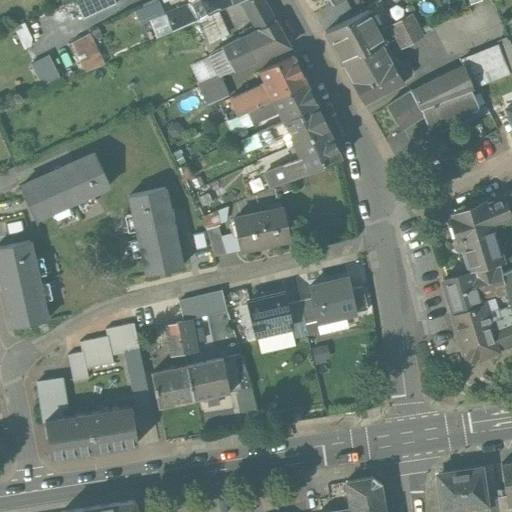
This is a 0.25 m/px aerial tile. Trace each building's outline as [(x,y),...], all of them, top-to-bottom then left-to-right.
[(113,0),(74,0),(83,19),(116,5),(113,0)] [(189,0),(191,5),(168,14),(173,31),(195,22),(196,21),(217,10),(232,3),(230,0),(189,0)] [(263,0),(244,0),(259,30),(275,21),(263,0)] [(159,3),(136,13),(141,25),(164,16),(159,3)] [(330,7),(313,15),(320,26),(336,18),(330,7)] [(217,10),(196,21),(207,45),(229,34),(217,10)] [(367,11),(325,33),(342,65),(379,46),(385,43),(367,11)] [(410,14),(390,25),(401,47),(421,36),(421,35),(418,30),(410,14)] [(259,30),(222,49),(232,71),(247,65),(289,47),(275,21),(259,30)] [(429,24),(418,30),(421,35),(431,30),(429,24)] [(89,34),(76,39),(86,62),(94,59),(88,45),(93,43),(89,34)] [(511,72),(511,55),(506,41),(497,45),(508,74),(511,72)] [(497,45),(461,60),(462,66),(462,67),(472,89),(508,74),(497,45)] [(379,46),(342,65),(351,81),(388,61),(379,46)] [(222,49),(211,55),(221,76),(228,73),(232,71),(222,49)] [(293,57),(261,71),(267,84),(275,99),(307,85),(293,57)] [(388,61),(351,81),(364,102),(403,81),(396,67),(391,59),(388,61)] [(407,61),(396,67),(403,81),(413,71),(407,61)] [(232,71),(228,73),(232,82),(251,74),(247,65),(232,71)] [(462,67),(442,76),(450,98),(466,92),(472,89),(462,67)] [(442,76),(419,87),(419,88),(410,93),(420,109),(422,109),(450,98),(442,76)] [(267,84),(231,100),(236,110),(238,115),(243,113),(275,99),(267,84)] [(307,85),(275,99),(279,109),(285,122),(317,108),(307,85)] [(410,93),(410,91),(387,105),(401,130),(424,116),(425,116),(422,109),(420,109),(410,93)] [(450,98),(422,109),(425,116),(424,116),(428,125),(436,122),(468,108),(472,107),(466,92),(450,98)] [(275,99),(243,113),(247,122),(248,126),(275,114),(279,109),(275,99)] [(317,108),(285,122),(290,132),(294,141),(289,144),(291,148),(328,131),(317,108)] [(468,108),(436,122),(440,133),(472,119),(468,108)] [(236,110),(225,114),(227,120),(232,118),(238,115),(236,110)] [(238,115),(232,118),(236,127),(247,122),(243,113),(238,115)] [(285,122),(253,136),(257,145),(259,149),(286,136),(290,132),(285,122)] [(328,131),(291,148),(293,152),(298,149),(302,158),(288,165),(293,179),(341,158),(328,131)] [(253,136),(243,141),(246,149),(257,145),(253,136)] [(93,155),(21,188),(36,220),(108,187),(93,155)] [(288,165),(267,173),(273,187),(293,179),(288,165)] [(164,191),(129,198),(146,275),(180,268),(164,191)] [(486,204),(456,216),(453,221),(458,241),(455,241),(453,246),(454,251),(458,253),(461,252),(468,273),(498,265),(504,263),(493,225),(511,216),(504,197),(486,204)] [(283,210),(234,221),(241,252),(290,241),(283,210)] [(219,229),(207,232),(214,258),(226,255),(219,229)] [(29,243),(0,248),(0,272),(12,328),(46,321),(29,243)] [(498,265),(468,273),(478,303),(506,296),(501,276),(498,265)] [(511,272),(501,276),(510,308),(511,316),(511,323),(507,325),(507,327),(490,333),(496,351),(511,344),(511,272)] [(468,273),(444,280),(454,316),(480,308),(478,303),(468,273)] [(317,323),(356,314),(351,291),(348,279),(309,288),(312,300),(317,323)] [(362,288),(351,291),(356,314),(368,311),(362,288)] [(222,292),(178,302),(183,323),(190,321),(226,313),(222,292)] [(283,295),(248,303),(257,337),(291,328),(285,306),(283,295)] [(506,296),(478,303),(480,308),(483,317),(510,308),(506,296)] [(320,335),(317,323),(312,300),(300,302),(308,338),(320,335)] [(298,303),(285,306),(291,328),(294,340),(307,337),(298,303)] [(480,308),(454,316),(468,362),(496,351),(490,333),(507,327),(507,325),(511,323),(511,316),(510,308),(483,317),(480,308)] [(183,323),(178,324),(185,354),(197,352),(190,321),(183,323)] [(133,322),(104,329),(106,336),(110,355),(123,353),(139,350),(138,346),(135,333),(133,322)] [(178,324),(166,326),(168,335),(173,357),(185,354),(178,324)] [(166,326),(135,333),(138,346),(149,343),(157,338),(168,335),(166,326)] [(106,336),(81,341),(83,352),(86,368),(112,363),(110,355),(106,336)] [(139,350),(123,353),(129,380),(145,377),(139,350)] [(86,368),(83,352),(67,355),(72,381),(87,378),(86,368)] [(229,391),(223,359),(187,366),(194,399),(229,391)] [(187,366),(152,374),(159,406),(194,399),(187,366)] [(145,377),(129,380),(134,406),(151,403),(145,377)] [(61,378),(37,382),(43,420),(44,419),(61,417),(60,408),(65,407),(61,378)] [(61,417),(44,419),(50,457),(135,444),(129,406),(61,417)] [(6,439),(0,440),(0,458),(10,456),(6,439)] [(511,511),(511,463),(501,465),(505,496),(498,497),(499,511),(511,511)] [(482,468),(436,475),(441,511),(476,507),(476,511),(478,511),(487,511),(482,468)] [(350,509),(336,511),(384,511),(380,484),(372,478),(346,483),(350,509)] [(136,511),(134,502),(67,511),(136,511)]
